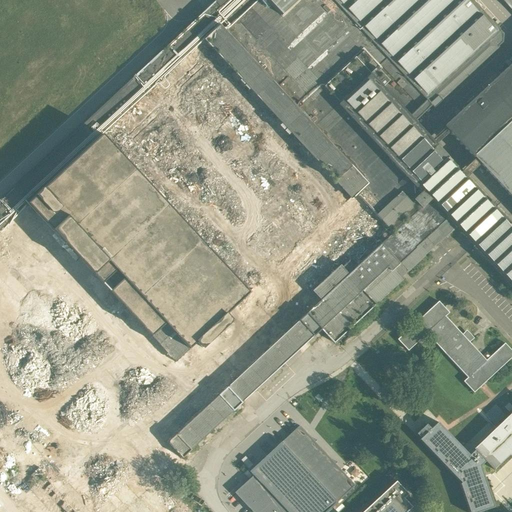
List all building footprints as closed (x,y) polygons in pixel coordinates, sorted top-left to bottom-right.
[(511,0),(501,0),(511,11),(511,63),(477,97),(475,95),(465,105),(466,107),(444,128),(511,199),(511,0)] [(469,242),(474,247),(505,218),(500,213),(495,207),(464,237),(469,242)] [(511,225),(505,218),(474,247),(511,288),(511,225)] [(486,361),(445,317),(449,313),(438,302),(397,340),(408,351),(426,334),(467,378),(463,382),(474,393),(511,356),(511,351),(504,343),(486,361)] [(467,330),(463,333),(468,339),(472,336),(467,330)] [(511,415),(476,450),(493,468),(511,449),(511,415)] [(476,450),(470,455),(438,422),(420,440),(459,481),(469,511),(480,511),(494,507),(483,475),(488,474),(493,468),(476,450)] [(299,426),(281,443),(250,472),(254,475),(235,493),(253,511),(326,511),(354,486),(299,426)] [(396,482),(363,511),(406,511),(412,507),(404,498),(408,494),(396,482)]
